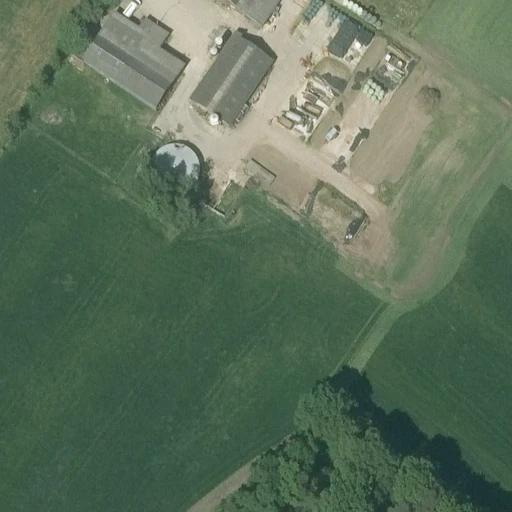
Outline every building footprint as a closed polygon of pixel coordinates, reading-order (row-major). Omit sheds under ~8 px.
[(221,0),(265,29),(284,0),(221,0)] [(139,31),(114,15),(82,64),(156,113),(185,70),(159,53),(169,37),(145,21),(139,31)] [(230,131),(274,65),(240,43),(242,40),(234,35),(189,103),(230,131)] [(81,154),(109,145),(106,136),(78,146),(81,154)] [(175,197),(180,197),(184,196),(188,194),(191,191),(194,188),(196,184),(198,180),(199,175),(199,171),(198,167),(197,163),(195,159),(192,155),(188,152),(184,150),(180,149),(176,148),(171,148),(167,149),(163,151),(159,153),(156,156),(153,160),(151,164),(150,168),(150,173),(150,177),(151,181),(153,185),(156,189),(159,192),(163,194),(167,196),(171,197),(175,197)]
